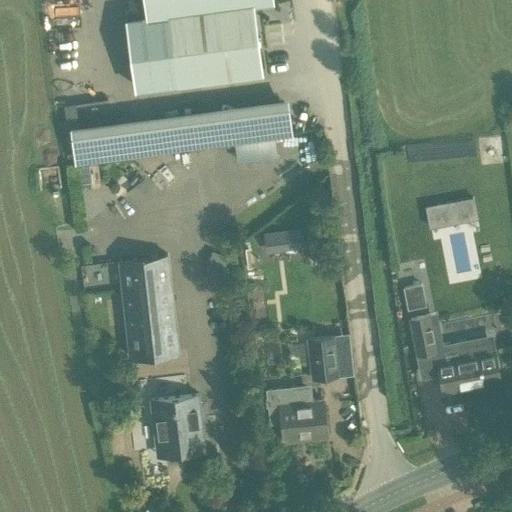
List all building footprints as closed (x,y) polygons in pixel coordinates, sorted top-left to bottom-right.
[(145,0),(147,15),(254,1),(258,0),(145,0)] [(147,15),(126,19),(137,90),(177,84),(263,73),(254,1),(147,15)] [(167,252),(119,258),(130,355),(178,350),(167,252)] [(404,282),(408,307),(425,304),(420,279),(404,282)] [(435,348),(428,313),(410,317),(417,352),(435,348)] [(315,336),(319,376),(340,373),(336,334),(315,336)] [(490,350),(488,340),(466,344),(468,354),(437,360),(443,391),(461,388),(461,385),(482,381),(482,383),(500,380),(494,349),(490,350)] [(271,419),(282,418),(283,436),(309,433),(310,436),(328,435),(324,397),(314,398),(312,381),(267,385),(268,393),(267,393),(268,403),(269,403),(271,419)] [(158,417),(163,453),(205,447),(198,391),(150,397),(153,417),(158,417)]
